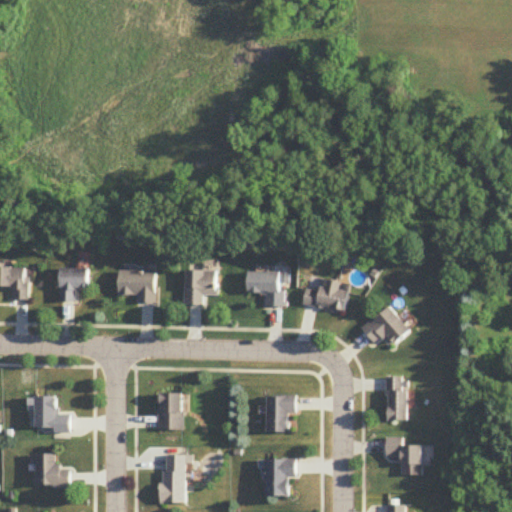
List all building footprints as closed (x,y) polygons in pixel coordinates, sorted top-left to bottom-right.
[(0,290),(15,290),(15,302),(30,302),(30,269),(0,269),(0,290)] [(62,270),(62,304),(78,304),(78,291),(90,291),(90,270),(62,270)] [(187,307),(205,307),(205,297),(220,297),(220,271),(187,271),(187,307)] [(158,272),(121,272),(121,297),(140,297),(140,304),(158,304),(158,272)] [(268,308),(287,308),(287,293),(282,293),(282,273),(250,273),(249,295),(268,295),(268,308)] [(305,306),(347,314),(351,294),(341,292),(343,284),(325,281),(323,292),(308,289),(305,306)] [(394,350),(412,334),(391,308),(364,331),(376,345),(384,338),(394,350)] [(389,423),(410,423),(410,379),(389,379),(389,423)] [(160,431),(185,431),(185,396),(160,396),(160,431)] [(59,399),(37,399),(37,431),(56,431),(56,436),(73,436),(73,416),(59,416),(59,399)] [(269,435),(294,435),(294,417),(298,417),(298,399),(269,399),(269,435)] [(388,439),(388,460),(403,459),(404,478),(424,478),(423,447),(405,447),(404,439),(388,439)] [(72,490),(72,471),(59,471),(59,457),(37,457),(37,490),(72,490)] [(165,506),(188,506),(188,457),(165,457),(165,506)] [(267,461),(267,498),(292,498),(292,480),(299,480),(299,461),(267,461)]
